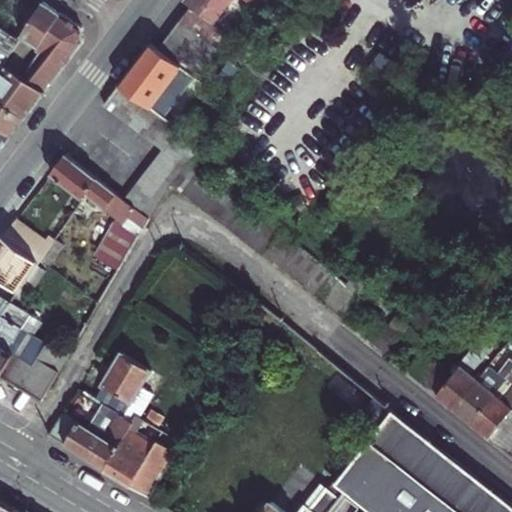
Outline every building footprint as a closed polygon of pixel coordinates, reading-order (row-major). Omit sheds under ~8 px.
[(268,2),(264,0),(183,0),(183,1),(191,7),(212,23),(229,0),(243,0),(260,12),(268,2)] [(22,75),(62,14),(43,1),(19,39),(3,63),(22,75)] [(231,37),(212,23),(191,7),(180,21),(220,51),(231,37)] [(82,44),(78,25),(62,14),(22,75),(46,91),(82,44)] [(220,51),(180,21),(169,37),(209,67),(220,51)] [(0,61),(3,63),(19,39),(3,28),(0,32),(0,61)] [(209,67),(169,37),(159,49),(199,80),(209,67)] [(159,49),(151,43),(136,63),(166,87),(169,83),(174,77),(196,93),(204,84),(199,80),(159,49)] [(3,63),(0,61),(0,99),(25,118),(46,91),(22,75),(3,63)] [(180,114),(159,97),(166,87),(136,63),(120,84),(172,124),(180,114)] [(169,83),(191,100),(196,93),(174,77),(169,83)] [(172,124),(120,84),(105,104),(163,149),(125,199),(149,218),(172,184),(188,162),(201,145),(199,144),(188,136),(172,124)] [(209,104),(217,94),(204,84),(196,93),(209,104)] [(196,93),(191,100),(205,109),(209,104),(196,93)] [(0,126),(12,135),(25,118),(0,99),(0,126)] [(180,114),(172,124),(188,136),(196,126),(180,114)] [(0,151),(12,135),(0,126),(0,151)] [(52,173),(84,199),(87,194),(98,179),(67,154),(52,173)] [(230,195),(188,162),(172,184),(314,295),(346,322),(370,290),(352,276),(344,287),(331,274),(230,195)] [(149,218),(125,199),(98,179),(87,194),(124,223),(129,216),(143,227),(149,218)] [(289,200),(295,216),(307,212),(301,196),(289,200)] [(81,203),(70,218),(79,223),(89,209),(81,203)] [(70,218),(68,221),(76,226),(79,223),(70,218)] [(44,240),(17,220),(5,235),(18,244),(24,249),(39,261),(50,245),(44,240)] [(76,226),(68,221),(55,238),(50,245),(39,261),(38,263),(47,268),(76,226)] [(138,236),(115,223),(107,235),(131,247),(138,236)] [(55,238),(50,234),(44,240),(50,245),(55,238)] [(0,240),(0,267),(0,268),(18,244),(5,235),(4,235),(0,240)] [(131,247),(107,235),(101,245),(123,261),(131,247)] [(95,257),(118,270),(123,261),(101,245),(95,257)] [(39,261),(24,249),(5,275),(21,287),(38,263),(39,261)] [(47,268),(38,263),(21,287),(14,297),(22,303),(47,268)] [(105,292),(110,282),(101,277),(96,287),(105,292)] [(0,316),(11,302),(0,294),(0,316)] [(23,328),(31,314),(11,302),(0,316),(0,375),(41,400),(68,355),(34,336),(23,328)] [(31,314),(23,328),(34,336),(43,322),(31,314)] [(402,338),(410,328),(395,316),(387,326),(400,336),(402,338)] [(387,326),(381,321),(367,338),(386,353),(400,336),(387,326)] [(424,340),(410,328),(402,338),(417,350),(424,340)] [(494,345),(483,337),(460,365),(471,374),(494,345)] [(423,351),(407,371),(423,383),(440,363),(423,351)] [(101,385),(103,387),(95,400),(103,405),(133,423),(137,415),(139,417),(152,395),(140,388),(150,371),(121,354),(101,385)] [(511,372),(511,358),(495,380),(502,385),(511,372)] [(440,363),(423,383),(455,410),(478,380),(471,374),(460,365),(453,374),(440,363)] [(485,371),(478,380),(455,410),(473,424),(502,385),(495,380),(485,371)] [(511,392),(502,385),(473,424),(474,424),(490,437),(511,410),(511,409),(511,392)] [(511,511),(511,506),(373,398),(335,484),(324,479),(368,511),(511,511)] [(105,469),(133,423),(103,405),(89,428),(63,413),(49,435),(105,469)] [(511,410),(490,437),(507,451),(511,444),(511,410)] [(133,423),(105,469),(151,498),(182,442),(164,432),(155,446),(135,433),(144,420),(139,417),(137,415),(133,423)] [(311,469),(327,488),(340,498),(324,479),(335,484),(311,469)] [(329,511),(340,498),(327,488),(321,483),(298,511),(284,511),(272,502),(265,501),(256,511),(329,511)] [(0,511),(14,511),(0,503),(0,511)]
